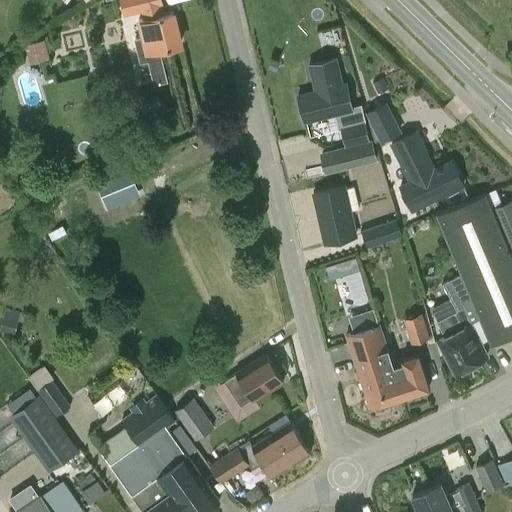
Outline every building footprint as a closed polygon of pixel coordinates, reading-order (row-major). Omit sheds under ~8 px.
[(166,12),(163,0),(123,0),(126,12),(144,7),(146,17),(140,19),(144,36),(150,34),(154,49),(182,43),(174,10),(166,12)] [(42,38),(25,42),(29,59),(47,55),(42,38)] [(335,58),(310,64),(314,82),(319,80),(322,90),(297,96),(304,122),(338,114),(342,126),(341,127),(345,146),(371,139),(366,120),(355,123),(352,110),(346,84),(342,85),(335,58)] [(387,101),(366,112),(380,142),(402,131),(387,101)] [(429,160),(416,132),(393,144),(411,180),(402,185),(413,209),(464,184),(453,160),(431,171),(427,161),(429,160)] [(378,159),(373,139),(321,152),(326,172),(378,159)] [(129,173),(100,184),(108,202),(136,190),(129,173)] [(344,186),(315,193),(326,243),(356,236),(344,186)] [(462,274),(482,321),(491,343),(511,334),(511,254),(499,223),(486,193),(436,213),(462,274)] [(511,217),(499,223),(511,254),(511,217)] [(367,246),(401,234),(396,219),(362,231),(367,246)] [(482,321),(462,274),(446,282),(460,310),(440,321),(446,334),(439,339),(456,370),(488,353),(473,325),(482,321)] [(431,337),(423,312),(404,318),(412,343),(431,337)] [(392,361),(380,324),(347,334),(370,406),(430,387),(419,352),(402,358),(392,361)] [(257,400),(285,382),(268,354),(240,372),(225,381),(243,409),(257,400)] [(70,405),(51,379),(38,389),(57,414),(70,405)] [(6,405),(11,411),(30,395),(25,389),(6,405)] [(78,450),(39,395),(9,417),(48,472),(78,450)] [(103,452),(132,494),(144,511),(203,511),(220,500),(188,455),(166,424),(174,418),(158,396),(124,420),(127,425),(99,445),(104,451),(103,452)] [(216,426),(194,398),(176,411),(197,440),(216,426)] [(263,460),(274,476),(311,452),(291,422),(255,446),(249,437),(211,462),(222,478),(249,461),(252,467),(263,460)] [(511,488),(511,457),(497,464),(505,483),(509,481),(511,488)] [(505,483),(494,458),(476,465),(487,490),(505,483)] [(87,502),(104,490),(97,479),(79,491),(87,502)] [(413,495),(420,511),(445,511),(477,497),(471,483),(457,489),(458,494),(447,498),(440,482),(413,495)] [(54,511),(42,495),(18,511),(54,511)] [(483,511),(477,497),(445,511),(483,511)]
